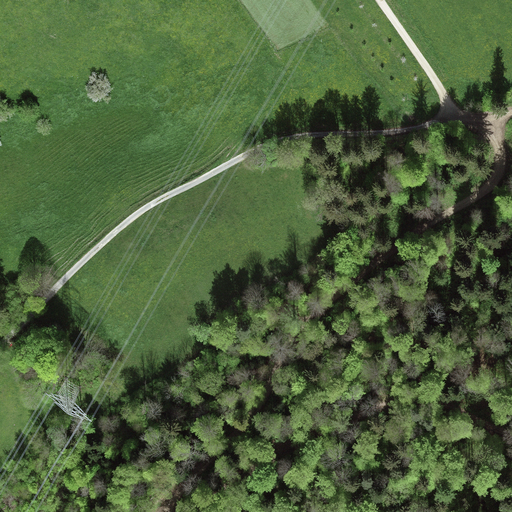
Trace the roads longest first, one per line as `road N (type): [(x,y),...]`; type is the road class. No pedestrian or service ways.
road 1 (track): [(489,119),(500,163),(493,180),(320,310),(256,410),(178,488),(167,511)]
road 2 (track): [(0,346),(127,220),(249,152),(302,133),(396,132),(453,116)]
road 3 (track): [(194,511),(270,456),(404,399),(434,401),(511,436)]
road 4 (track): [(378,0),(453,116)]
